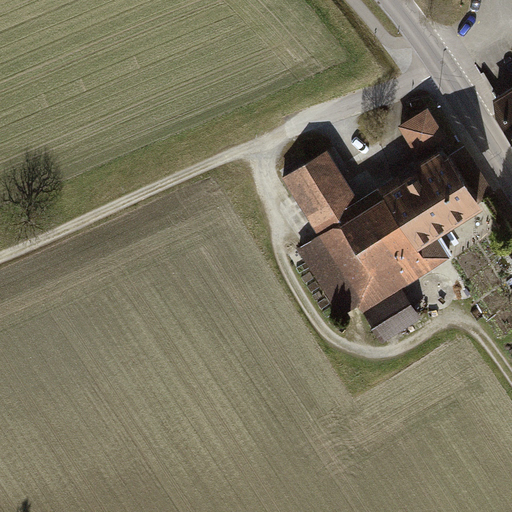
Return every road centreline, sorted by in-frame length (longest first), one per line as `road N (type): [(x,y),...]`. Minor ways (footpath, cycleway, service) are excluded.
road 1 (track): [(268,143),(285,253),(320,320),(357,344),(391,353),(463,314),(511,380)]
road 2 (track): [(268,143),(0,259)]
road 3 (secondary): [(394,0),(511,174)]
road 4 (track): [(446,69),(268,143)]
